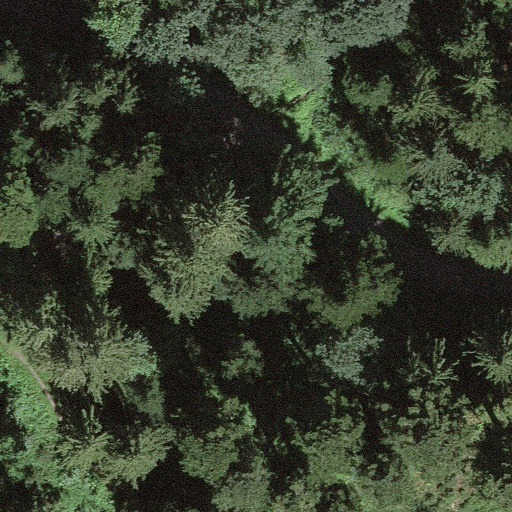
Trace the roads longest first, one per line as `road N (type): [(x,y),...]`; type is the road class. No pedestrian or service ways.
road 1 (track): [(511,282),(452,283),(391,261),(311,200),(239,129),(57,16),(16,0)]
road 2 (track): [(0,287),(239,129)]
